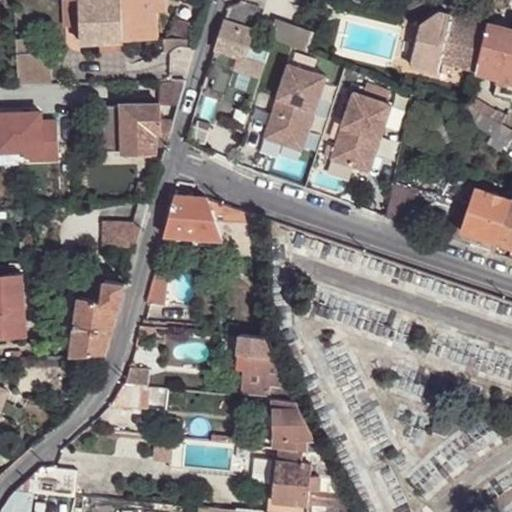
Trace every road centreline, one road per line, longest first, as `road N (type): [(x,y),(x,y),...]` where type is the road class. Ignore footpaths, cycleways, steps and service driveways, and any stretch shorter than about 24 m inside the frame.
road 1 (residential): [(173,161),(114,375),(0,496)]
road 2 (unclassified): [(511,284),(173,161)]
road 3 (residential): [(173,161),(219,0)]
